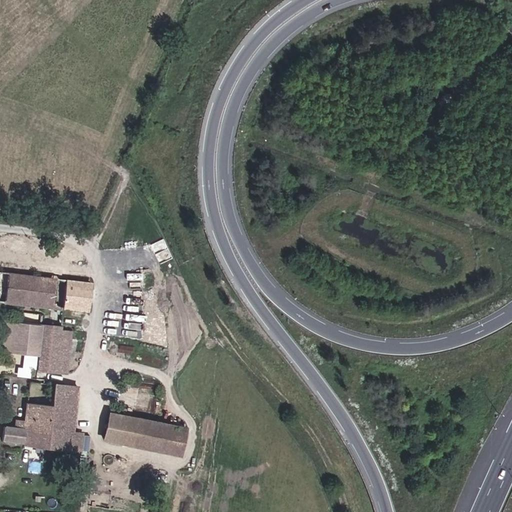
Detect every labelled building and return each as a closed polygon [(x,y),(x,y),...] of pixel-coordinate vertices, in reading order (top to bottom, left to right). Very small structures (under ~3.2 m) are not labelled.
[(73,313),(99,316),(104,289),(0,276),(0,304),(17,307),(16,314),(48,318),(49,311),(73,314),(73,313)] [(0,304),(0,311),(16,314),(17,307),(0,304)] [(16,314),(0,311),(0,322),(14,325),(16,314)] [(40,373),(71,377),(79,336),(71,334),(73,314),(49,311),(48,318),(46,330),(41,366),(40,373)] [(16,314),(14,325),(46,330),(48,318),(16,314)] [(10,353),(19,354),(35,356),(34,365),(41,366),(46,330),(14,325),(10,353)] [(57,388),(15,383),(9,433),(5,432),(4,446),(48,452),(57,388)] [(48,452),(82,456),(84,444),(75,442),(81,392),(57,388),(48,452)] [(107,444),(130,449),(137,422),(113,416),(107,444)] [(137,422),(130,449),(179,459),(183,432),(137,422)]
